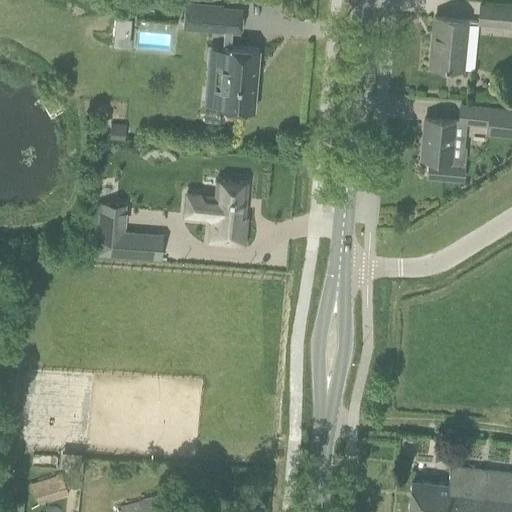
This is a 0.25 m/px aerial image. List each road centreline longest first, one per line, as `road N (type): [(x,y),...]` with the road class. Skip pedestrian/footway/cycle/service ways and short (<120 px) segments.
road 1 (tertiary): [(337,267),(363,0)]
road 2 (residential): [(511,218),(436,265),(337,267)]
road 3 (tertiary): [(327,411),(344,368),(347,323),(337,267)]
road 4 (tertiary): [(337,267),(318,358),(327,411)]
